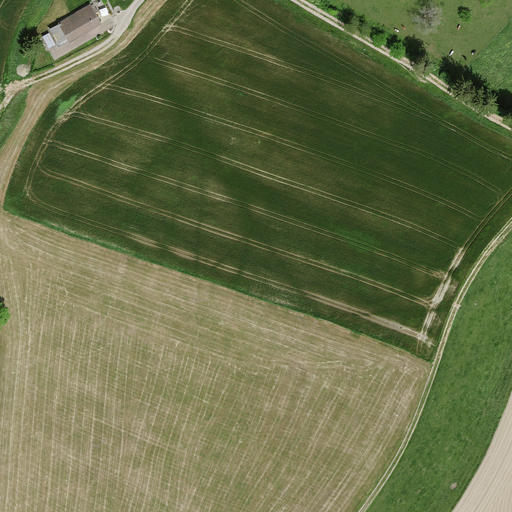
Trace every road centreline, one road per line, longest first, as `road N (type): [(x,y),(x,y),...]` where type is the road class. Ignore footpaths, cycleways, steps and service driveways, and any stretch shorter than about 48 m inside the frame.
road 1 (track): [(361,511),(414,423),(461,295),(511,225)]
road 2 (track): [(300,0),(511,126)]
road 3 (track): [(119,19),(118,34),(89,55),(0,92)]
